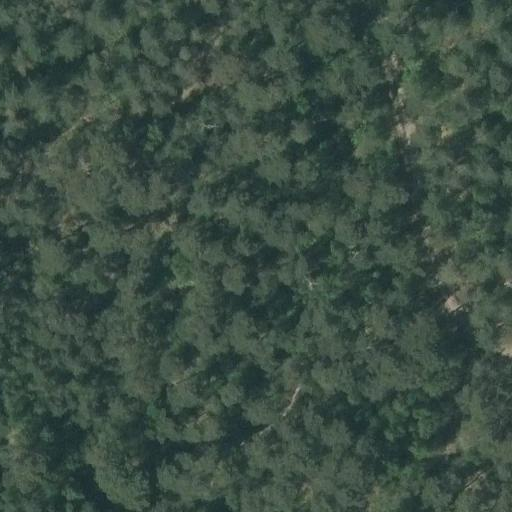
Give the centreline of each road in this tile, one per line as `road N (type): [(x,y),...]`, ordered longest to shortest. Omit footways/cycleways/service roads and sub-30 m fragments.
road 1 (track): [(511,348),(479,342),(427,220),(370,25),(351,0)]
road 2 (track): [(214,0),(210,51),(181,107),(80,127),(0,189)]
